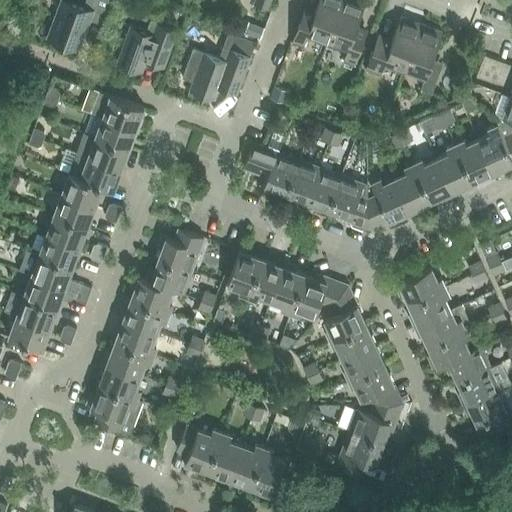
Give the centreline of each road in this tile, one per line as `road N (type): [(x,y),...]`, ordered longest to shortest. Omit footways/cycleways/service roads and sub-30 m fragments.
road 1 (residential): [(355,510),(421,488),(454,451),(362,251)]
road 2 (residential): [(16,437),(35,384),(79,369),(149,178)]
road 3 (residential): [(183,496),(16,437)]
road 4 (residential): [(362,251),(511,182)]
road 5 (residential): [(215,202),(362,251)]
road 6 (residential): [(242,129),(290,0)]
